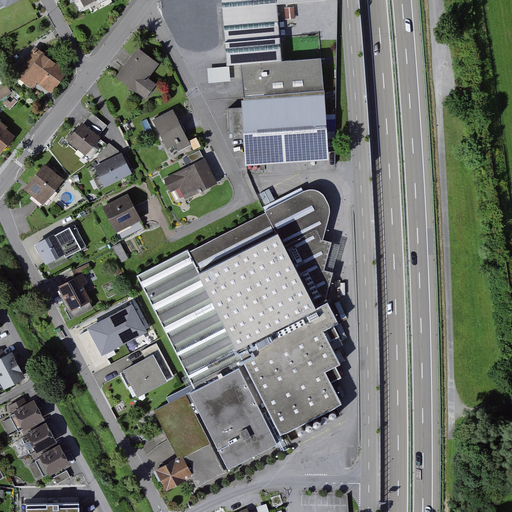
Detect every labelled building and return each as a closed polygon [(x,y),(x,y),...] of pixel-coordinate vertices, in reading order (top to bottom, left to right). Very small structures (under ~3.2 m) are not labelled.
[(224,0),(230,66),(210,67),(212,83),(246,80),(244,64),(286,60),(281,3),(321,0),(224,0)] [(69,70),(37,48),(19,75),(50,97),(69,70)] [(164,66),(143,50),(121,77),(152,101),(162,87),(153,80),(164,66)] [(326,57),(286,60),(244,64),(246,80),(247,99),(330,93),(326,57)] [(14,91),(8,81),(0,85),(0,94),(2,99),(14,91)] [(247,99),(246,99),(250,165),(334,159),(330,93),(247,99)] [(244,135),(243,104),(228,105),(230,136),(244,135)] [(179,111),(159,122),(174,149),(194,138),(179,111)] [(112,129),(96,115),(74,141),(91,155),(112,129)] [(17,137),(0,121),(0,155),(0,156),(17,137)] [(125,156),(100,169),(109,188),(135,175),(125,156)] [(222,184),(209,159),(173,180),(186,204),(222,184)] [(68,179),(49,164),(28,190),(47,206),(68,179)] [(96,165),(90,167),(97,187),(103,185),(96,165)] [(319,192),(310,194),(143,278),(195,383),(170,397),(172,402),(158,410),(184,458),(158,472),(169,494),(194,481),(199,488),(289,446),(286,439),(348,409),(338,387),(348,381),(343,371),(350,367),(331,334),(347,326),(335,302),(339,276),(331,273),(337,246),(329,241),(336,218),(335,204),(328,195),(319,192)] [(145,225),(131,198),(108,210),(122,236),(145,225)] [(73,227),(40,245),(50,262),(68,252),(69,255),(84,247),(73,227)] [(89,275),(62,290),(78,319),(97,309),(90,296),(98,291),(89,275)] [(105,323),(85,334),(97,357),(118,345),(105,323)] [(150,359),(124,373),(131,387),(135,384),(141,395),(176,377),(158,343),(146,350),(150,359)] [(25,378),(12,353),(0,359),(0,371),(8,387),(25,378)] [(30,432),(48,422),(37,400),(18,410),(30,432)] [(42,453),(60,443),(48,422),(30,432),(42,453)] [(22,438),(13,442),(20,456),(30,452),(22,438)] [(54,475),(72,465),(60,443),(42,453),(54,475)] [(32,468),(36,477),(43,474),(39,465),(32,468)] [(71,473),(70,470),(57,477),(61,483),(73,476),(71,473)] [(83,511),(83,502),(28,503),(28,511),(83,511)] [(260,511),(270,511),(269,503),(259,504),(260,511)]
